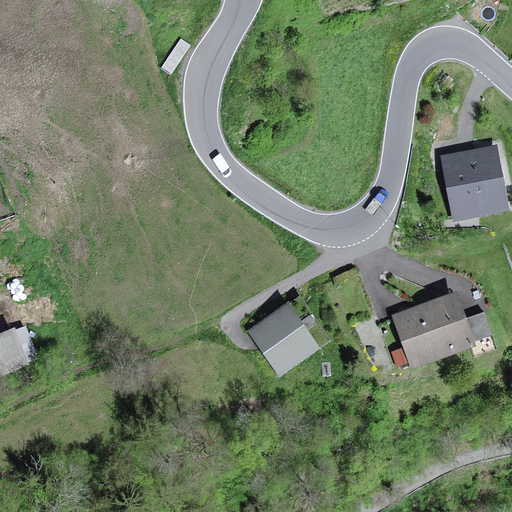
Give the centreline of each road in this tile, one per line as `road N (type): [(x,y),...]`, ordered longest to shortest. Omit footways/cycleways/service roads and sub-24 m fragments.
road 1 (tertiary): [(244,0),(210,73),(208,139),(245,185),(322,227),(356,228),(375,212),(390,177),(409,71),(422,48),(464,43),(511,82)]
road 2 (unclassified): [(363,511),(466,453),(511,445)]
